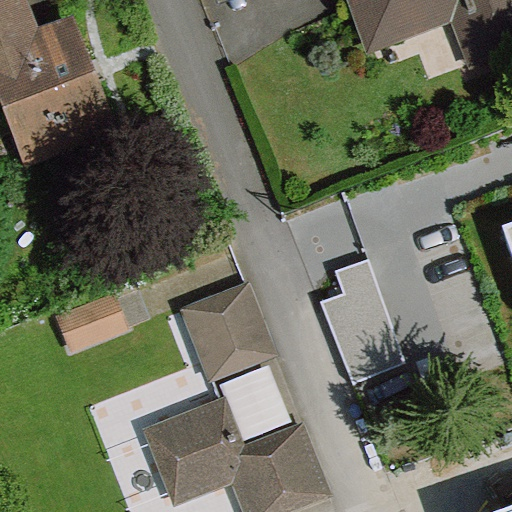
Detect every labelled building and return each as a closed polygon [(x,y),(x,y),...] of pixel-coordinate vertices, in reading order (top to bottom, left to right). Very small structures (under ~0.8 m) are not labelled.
[(29,0),(0,0),(0,84),(32,166),(125,130),(82,20),(43,35),(29,0)] [(511,0),(352,0),(376,60),(462,27),(482,77),(511,65),(511,0)] [(511,219),(497,224),(511,265),(511,219)] [(324,301),(354,386),(409,367),(371,258),(337,270),(345,294),(324,301)] [(258,290),(190,316),(219,390),(287,364),(258,290)] [(57,317),(72,355),(131,332),(117,295),(57,317)] [(242,456),(224,410),(149,439),(177,511),(180,511),(242,488),(251,511),(311,511),(335,503),(307,431),(242,456)]
